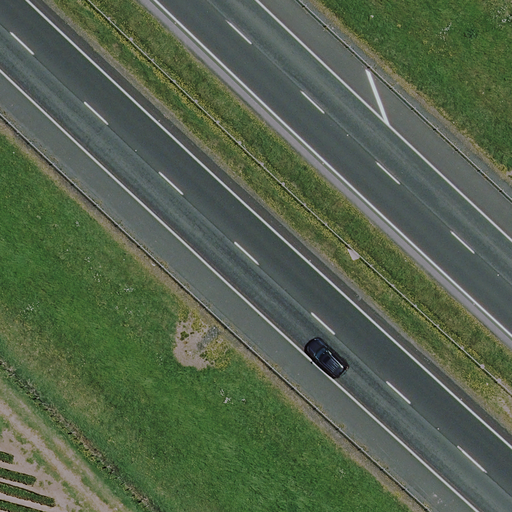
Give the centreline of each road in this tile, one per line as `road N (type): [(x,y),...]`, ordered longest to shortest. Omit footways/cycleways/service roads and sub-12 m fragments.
road 1 (motorway): [(490,511),(254,307),(0,63)]
road 2 (motorway): [(168,0),(511,326)]
